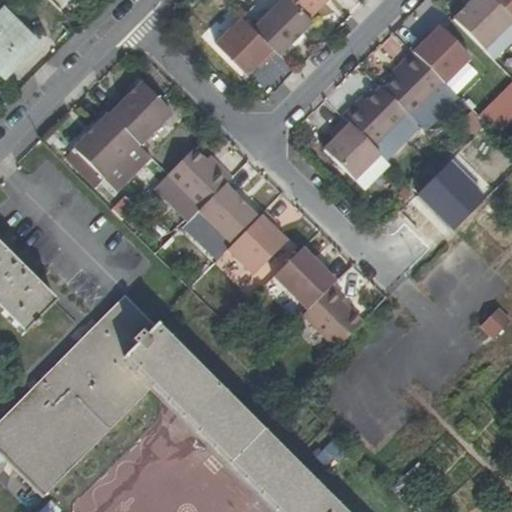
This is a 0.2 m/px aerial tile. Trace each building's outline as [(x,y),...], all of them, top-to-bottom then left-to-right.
[(76,0),(47,0),(75,26),(89,12),(76,0)] [(285,0),(263,0),(240,22),(264,46),(267,49),(300,15),(298,13),(285,0)] [(285,0),(298,13),(310,0),(285,0)] [(446,23),(476,54),(507,26),(482,0),(461,0),(461,1),(465,5),(446,23)] [(511,0),(482,0),(507,26),(511,31),(511,0)] [(0,64),(28,36),(0,8),(0,64)] [(240,22),(229,11),(203,37),(234,69),(249,54),(252,58),(264,46),(240,22)] [(435,86),(436,88),(462,62),(431,31),(416,45),(412,41),(401,53),(404,55),(435,86)] [(376,93),(402,119),(435,86),(404,55),(392,67),(399,73),(376,93)] [(130,144),(132,146),(165,112),(165,111),(134,81),(113,102),(109,99),(97,111),(100,113),(130,144)] [(477,109),(490,99),(479,86),(467,97),(477,109)] [(335,119),(365,149),(398,117),(401,121),(402,119),(376,93),(374,94),(372,91),(348,113),(345,109),(335,119)] [(474,138),(485,126),(469,112),(458,124),(474,138)] [(130,144),(100,113),(65,148),(95,179),(130,144)] [(329,139),(314,154),(345,184),(346,186),(372,159),(364,151),(365,149),(335,119),(333,120),(337,124),(325,135),(329,139)] [(188,148),(161,174),(193,208),(217,185),(224,177),(214,166),(209,171),(188,148)] [(412,197),(410,199),(436,224),(440,220),(450,232),(473,209),(462,198),(466,195),(440,169),(412,197)] [(193,208),(191,211),(224,245),(251,219),(217,185),(193,208)] [(219,250),(245,277),(280,243),(265,228),(270,224),(257,213),(251,219),(224,245),(219,250)] [(297,248),(268,276),(303,311),(329,285),(331,283),(297,248)] [(0,261),(0,329),(14,343),(48,310),(0,261)] [(298,316),(300,317),(331,287),(329,285),(303,311),(298,316)] [(331,287),(300,317),(331,350),(358,324),(336,301),(339,297),(340,296),(331,287)] [(111,425),(148,389),(272,511),(340,511),(220,392),(151,324),(148,326),(117,295),(90,323),(67,345),(16,397),(0,413),(0,459),(20,479),(39,498),(65,471),(111,425)] [(496,308),(476,328),(489,342),(510,322),(496,308)] [(325,469),(340,452),(330,443),(315,459),(325,469)]
